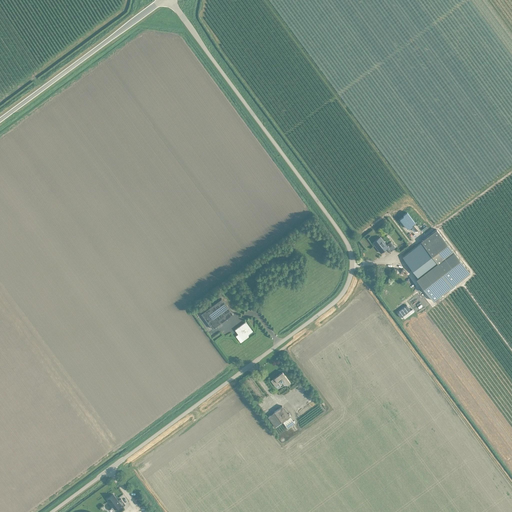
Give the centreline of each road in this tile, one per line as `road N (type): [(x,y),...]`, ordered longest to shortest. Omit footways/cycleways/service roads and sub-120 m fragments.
road 1 (unclassified): [(170,0),(346,242),(351,283),(344,301),(61,511)]
road 2 (unclassified): [(0,121),(162,0)]
